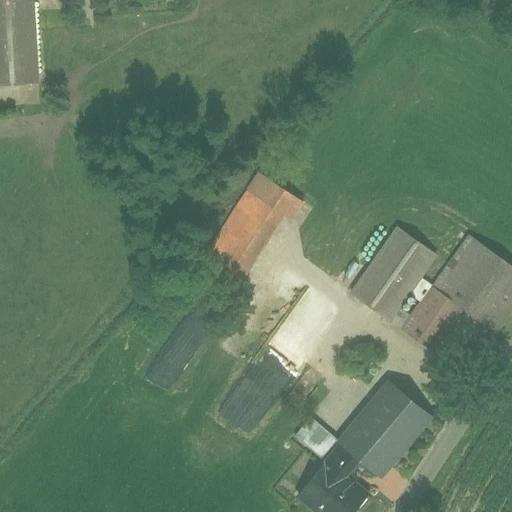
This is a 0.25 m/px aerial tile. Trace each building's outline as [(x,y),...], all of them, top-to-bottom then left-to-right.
[(0,0),(0,75),(40,73),(36,0),(0,0)] [(73,0),(74,18),(97,17),(96,0),(73,0)] [(131,42),(129,7),(104,8),(105,43),(131,42)] [(301,202),(257,174),(200,265),(244,293),(274,245),(301,202)] [(362,286),(392,310),(436,254),(405,230),(362,286)] [(511,290),(511,262),(472,234),(409,323),(439,343),(469,301),(493,318),(511,290)] [(277,266),(224,353),(250,369),(303,282),(277,266)] [(331,366),(369,391),(385,365),(347,341),(331,366)] [(255,362),(224,399),(254,425),(286,389),(255,362)] [(299,489),(331,511),(353,511),(370,489),(347,472),(362,451),(386,468),(430,407),(387,376),(347,430),(322,412),(303,438),(324,454),(299,489)]
